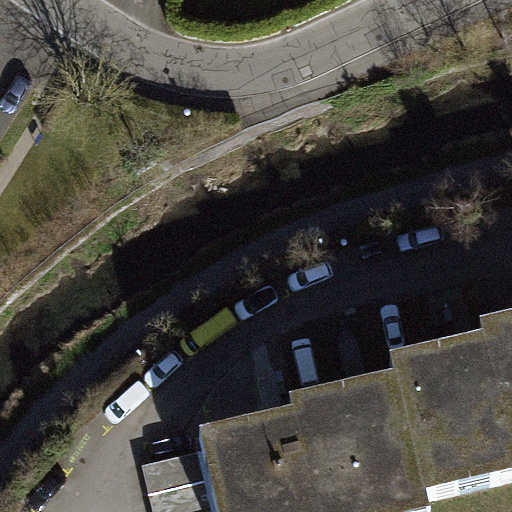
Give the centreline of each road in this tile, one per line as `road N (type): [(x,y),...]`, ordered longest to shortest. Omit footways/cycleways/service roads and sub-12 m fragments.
road 1 (track): [(0,470),(136,329),(255,252),(365,206),(511,164)]
road 2 (residential): [(53,0),(125,48),(207,74),(300,62),(425,0)]
